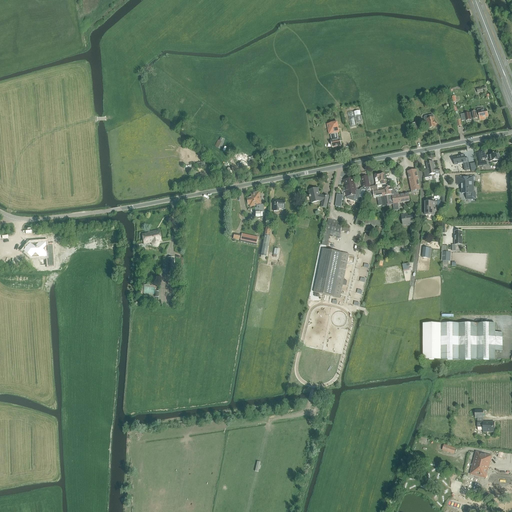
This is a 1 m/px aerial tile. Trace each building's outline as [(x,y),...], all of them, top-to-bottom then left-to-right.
[(488,117),(487,110),(476,112),(472,112),(472,113),(470,113),(465,114),(461,115),(463,121),(466,120),(466,121),(471,120),(474,120),(478,119),(477,118),(480,118),(480,120),(485,120),(484,118),(488,117)] [(425,124),(427,125),(428,125),(429,129),(436,127),(435,125),(436,125),(435,122),(434,122),(434,118),(433,118),(433,115),(425,117),(424,118),(425,124)] [(337,122),(327,124),(329,134),(331,134),(331,135),(332,140),(333,141),(332,141),(331,141),(332,148),(333,148),(341,146),(340,139),(338,140),(338,139),(338,134),(337,133),(339,132),(337,123),(337,122)] [(482,160),(486,159),(486,158),(489,158),(490,162),(493,161),(493,163),(495,163),(497,163),(497,162),(497,161),(499,160),(498,153),(489,155),(489,156),(485,156),(485,152),(481,152),(482,160)] [(464,170),(470,169),(468,158),(466,159),(465,155),(454,157),(455,165),(463,163),(464,170)] [(242,160),(244,167),(250,166),(249,164),(252,163),(253,162),(252,157),(248,158),(242,159),(242,160)] [(433,162),(427,164),(428,171),(424,172),(424,171),(426,179),(432,177),(431,175),(436,174),(435,174),(440,174),(440,175),(439,170),(434,169),(433,162)] [(417,170),(407,172),(412,192),(420,190),(418,180),(419,180),(416,170),(417,170)] [(376,186),(370,187),(371,192),(376,191),(379,206),(382,205),(382,207),(390,206),(389,205),(393,204),(394,211),(399,210),(398,204),(410,202),(408,194),(397,196),(396,195),(393,187),(392,186),(391,186),(390,185),(388,185),(387,185),(386,186),(384,174),(374,175),(376,186)] [(344,180),(345,188),(344,188),(345,191),(346,191),(347,197),(348,199),(363,204),(364,200),(365,198),(371,197),(368,176),(361,178),(363,188),(362,188),(361,189),(360,190),(359,191),(356,190),(354,179),(344,180)] [(462,194),(466,194),(467,194),(467,199),(466,199),(466,200),(476,199),(476,193),(472,193),(472,189),(471,189),(471,187),(473,187),(473,182),(475,182),(475,176),(466,176),(457,177),(457,185),(461,184),(462,194)] [(322,207),(326,208),(329,196),(324,195),(324,196),(322,196),(320,195),(318,188),(309,190),(312,203),(321,201),(323,202),(322,207)] [(257,209),(255,209),(256,218),(262,218),(262,213),(264,213),(263,206),(261,206),(259,193),(251,194),(252,198),(247,199),(249,207),(257,206),(257,209)] [(274,212),(278,212),(278,209),(285,209),(285,201),(274,201),(274,212)] [(436,215),(436,203),(428,203),(428,215),(436,215)] [(402,215),(403,225),(413,224),(412,217),(408,217),(407,214),(402,215)] [(365,218),(364,224),(379,227),(380,222),(365,218)] [(332,223),(328,222),(326,231),(341,234),(342,232),(349,232),(349,227),(343,227),(344,223),(332,221),(332,223)] [(270,229),(266,228),(261,255),(263,255),(266,255),(267,248),(268,248),(269,243),(268,243),(269,236),(268,236),(270,229)] [(143,235),(144,243),(160,240),(159,232),(148,234),(143,235)] [(242,234),(241,240),(257,244),(258,238),(242,234)] [(376,242),(376,239),(365,237),(364,244),(375,246),(375,243),(377,243),(377,242),(376,242)] [(343,250),(324,246),(314,293),(340,298),(349,255),(343,254),(343,250)] [(423,324),(423,360),(495,360),(495,351),(503,351),(503,333),(495,333),(495,324),(423,324)] [(475,410),(475,418),(483,418),(483,410),(475,410)] [(494,434),(494,422),(483,422),(483,434),(483,432),(494,432),(494,434)] [(471,471),(486,475),(491,456),(476,453),(471,471)]
